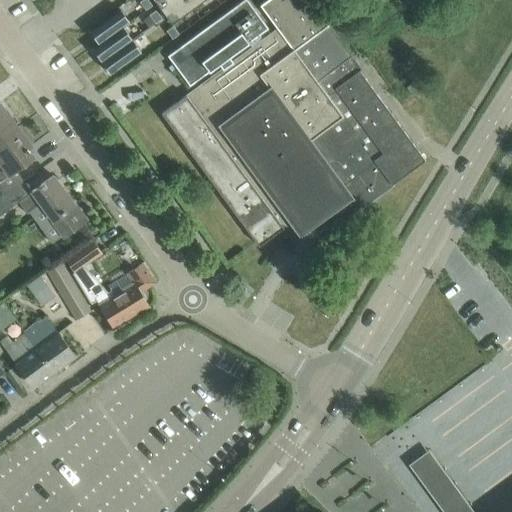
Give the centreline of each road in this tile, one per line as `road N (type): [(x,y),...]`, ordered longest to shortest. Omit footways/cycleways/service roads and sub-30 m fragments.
road 1 (residential): [(196,296),(17,47)]
road 2 (residential): [(0,430),(196,296)]
road 3 (tertiary): [(332,387),(431,231)]
road 4 (residential): [(332,387),(214,316),(196,296)]
road 5 (tertiary): [(431,231),(511,96)]
road 6 (tertiary): [(236,511),(332,387)]
road 7 (residential): [(511,336),(431,231)]
